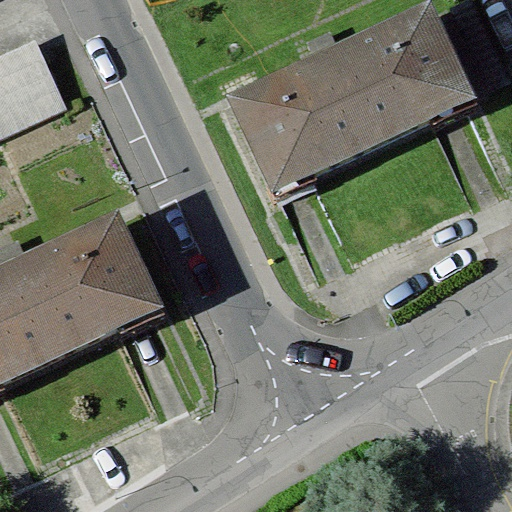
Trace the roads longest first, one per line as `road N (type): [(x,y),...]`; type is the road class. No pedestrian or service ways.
road 1 (residential): [(306,420),(264,348),(101,0)]
road 2 (residential): [(411,363),(492,511)]
road 3 (residential): [(167,511),(306,420)]
road 4 (residential): [(411,363),(511,298)]
